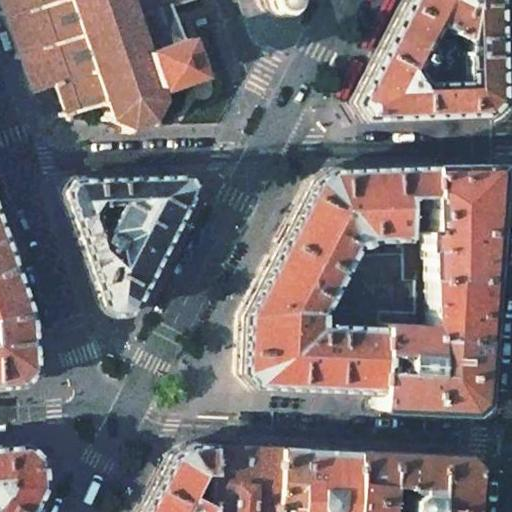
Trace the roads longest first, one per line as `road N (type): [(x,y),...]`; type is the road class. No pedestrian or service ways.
road 1 (residential): [(124,415),(171,426),(511,444)]
road 2 (residential): [(124,415),(261,150)]
road 3 (residential): [(124,415),(73,356),(10,164)]
road 4 (residential): [(261,150),(10,164)]
road 5 (residential): [(511,146),(261,150)]
road 6 (residential): [(124,415),(82,404),(0,420)]
